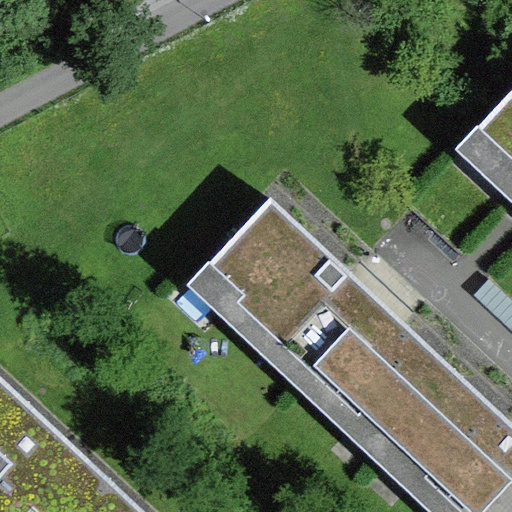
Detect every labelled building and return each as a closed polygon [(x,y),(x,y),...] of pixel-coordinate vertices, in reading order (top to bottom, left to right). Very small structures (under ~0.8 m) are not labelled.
[(511,93),(476,132),(511,166),(511,93)] [(396,442),(459,375),(374,296),(271,199),(208,267),(240,296),(232,304),(359,421),(366,414),(396,442)] [(511,511),(511,423),(459,375),(396,442),(427,471),(420,478),(456,511),(511,511)] [(0,511),(87,511),(114,484),(0,378),(0,511)] [(143,511),(114,484),(87,511),(143,511)]
